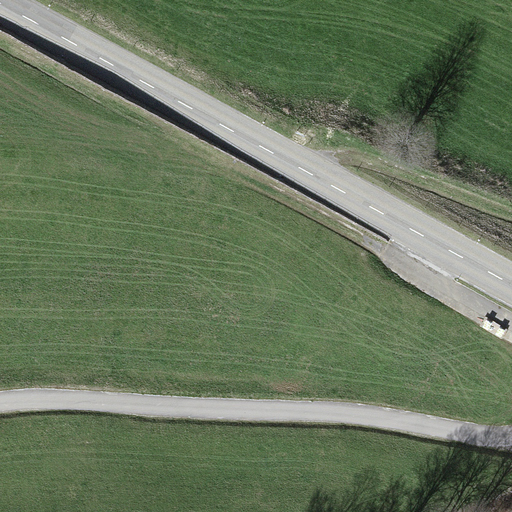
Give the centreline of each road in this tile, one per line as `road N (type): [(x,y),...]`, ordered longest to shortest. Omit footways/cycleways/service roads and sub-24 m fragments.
road 1 (primary): [(0,0),(511,284)]
road 2 (track): [(511,436),(343,412),(0,401)]
road 3 (track): [(511,214),(347,156),(299,167)]
